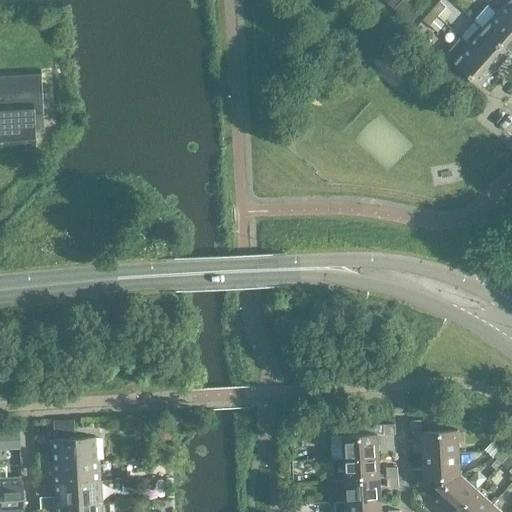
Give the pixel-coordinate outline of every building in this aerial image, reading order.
[(511,0),(508,0),(498,12),(511,24),(511,0)] [(447,7),(440,1),(432,10),(438,16),(447,7)] [(438,16),(432,10),(423,20),(430,26),(438,16)] [(511,24),(498,12),(484,28),(511,52),(511,50),(511,24)] [(484,28),(469,44),(496,68),(511,52),(484,28)] [(496,68),(469,44),(461,36),(446,53),(481,85),(496,68)] [(0,149),(35,147),(33,114),(43,113),(40,70),(0,71),(0,149)] [(421,420),(410,420),(410,431),(422,430),(421,420)] [(396,434),(395,424),(384,425),(385,435),(396,434)] [(0,446),(20,446),(20,428),(0,428),(0,446)] [(424,432),(425,454),(460,453),(458,430),(424,432)] [(343,435),(345,458),(379,456),(378,434),(343,435)] [(55,439),(56,461),(99,459),(96,459),(95,437),(55,439)] [(493,456),(500,449),(493,442),(486,450),(493,456)] [(500,462),(507,455),(500,449),(493,456),(500,462)] [(36,454),(37,462),(50,462),(50,453),(36,454)] [(460,453),(425,454),(426,477),(437,477),(437,485),(461,475),(460,453)] [(380,478),(379,456),(345,458),(332,459),(334,480),(346,480),(380,478)] [(56,461),(50,462),(37,462),(37,471),(49,471),(50,484),(57,483),(100,481),(99,459),(56,461)] [(398,477),(398,467),(386,467),(387,477),(398,477)] [(461,475),(437,485),(444,491),(437,500),(450,511),(455,511),(477,489),(461,475)] [(0,477),(0,511),(22,511),(21,484),(20,484),(19,476),(0,477)] [(398,477),(387,477),(388,487),(399,487),(398,477)] [(380,478),(346,480),(347,501),(382,499),(380,478)] [(100,481),(57,483),(58,504),(101,502),(102,503),(101,481),(100,481)] [(477,489),(455,511),(485,511),(493,503),(477,489)] [(39,496),(39,505),(52,505),(51,496),(39,496)] [(382,511),(382,499),(347,501),(347,511),(382,511)] [(58,504),(52,505),(39,505),(39,511),(101,511),(101,502),(58,504)] [(502,511),(493,503),(485,511),(502,511)]
